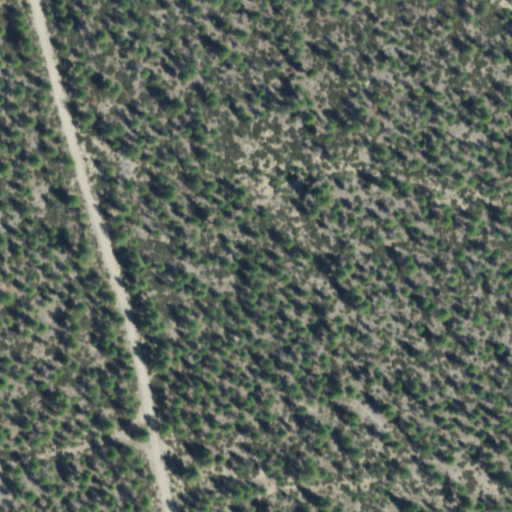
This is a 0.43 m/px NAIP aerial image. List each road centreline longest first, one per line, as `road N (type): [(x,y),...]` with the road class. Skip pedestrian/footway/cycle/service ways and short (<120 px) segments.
road 1 (track): [(0,479),(144,430),(405,508),(449,511),(451,196),(83,170)]
road 2 (track): [(32,0),(171,511)]
